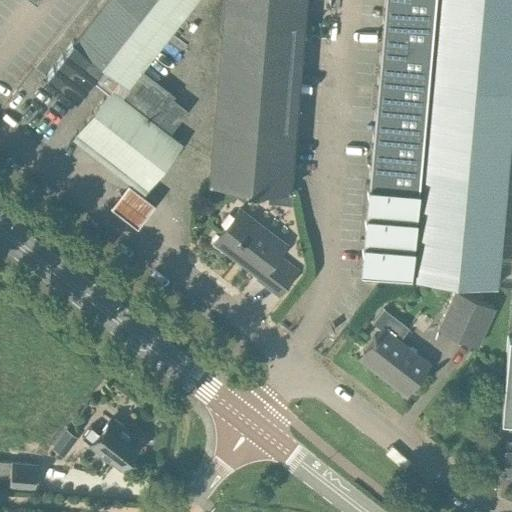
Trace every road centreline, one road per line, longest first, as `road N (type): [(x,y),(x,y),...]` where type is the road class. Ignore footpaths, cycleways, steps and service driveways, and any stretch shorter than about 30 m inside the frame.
road 1 (unclassified): [(296,359),(0,123)]
road 2 (tertiary): [(252,426),(0,233)]
road 3 (unclassified): [(497,511),(296,359)]
road 4 (tertiary): [(362,511),(252,426)]
